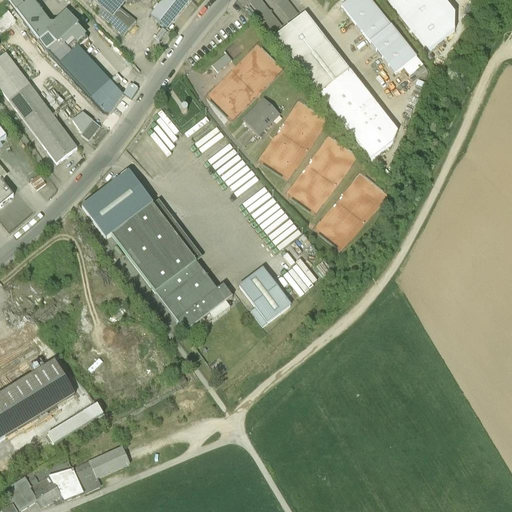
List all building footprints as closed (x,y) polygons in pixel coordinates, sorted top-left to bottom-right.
[(62,0),(8,0),(48,54),(77,28),(66,16),(51,30),(31,3),(34,0),(59,0),(61,2),(62,0)] [(89,0),(102,11),(98,15),(123,38),(134,25),(119,12),(128,0),(89,0)] [(191,2),(189,0),(164,0),(151,17),(167,31),(191,2)] [(416,59),(369,0),(349,0),(341,7),(395,76),(416,59)] [(461,26),(439,0),(388,0),(429,51),(461,26)] [(8,10),(0,15),(0,32),(16,21),(8,10)] [(398,137),(305,18),(276,40),(330,111),(327,113),(340,129),(342,127),(371,165),(393,149),(398,137)] [(77,28),(48,54),(90,101),(109,84),(78,49),(87,40),(77,28)] [(0,57),(0,89),(56,166),(77,151),(5,54),(0,57)] [(225,55),(212,66),(217,73),(231,62),(225,55)] [(109,84),(90,101),(102,114),(109,116),(122,97),(109,84)] [(279,117),(265,102),(243,124),(258,139),(279,117)] [(99,129),(92,123),(81,137),(88,143),(99,129)] [(0,144),(6,139),(0,131),(0,208),(13,198),(1,183),(5,180),(0,173),(0,144)] [(217,293),(128,174),(82,209),(106,242),(111,237),(185,336),(232,301),(223,289),(217,293)] [(30,182),(36,190),(44,184),(39,176),(30,182)] [(291,310),(262,273),(239,290),(255,311),(250,316),(263,331),(291,310)] [(0,443),(74,401),(53,367),(45,372),(41,364),(29,371),(34,378),(0,398),(0,443)] [(103,421),(97,410),(47,438),(54,449),(103,421)] [(88,467),(90,470),(96,484),(130,470),(123,452),(88,467)] [(90,470),(74,477),(84,498),(99,491),(96,484),(90,470)] [(64,507),(84,498),(74,477),(72,475),(50,480),(51,482),(30,492),(38,508),(39,511),(43,511),(62,503),(64,507)] [(31,511),(38,508),(30,492),(25,484),(12,491),(13,494),(8,498),(15,511),(31,511)]
